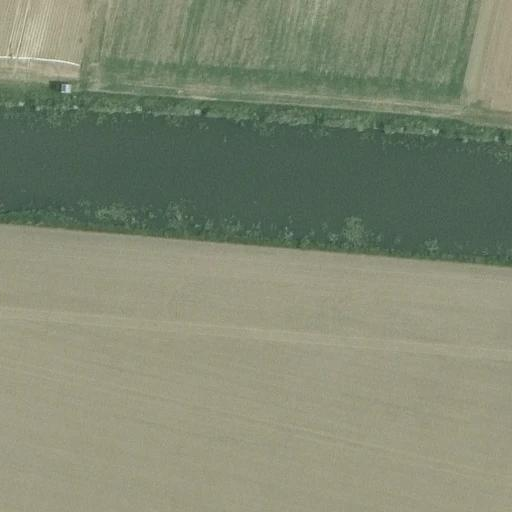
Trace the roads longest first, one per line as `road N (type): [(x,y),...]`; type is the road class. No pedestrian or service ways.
road 1 (track): [(511,270),(0,226)]
road 2 (track): [(0,85),(80,91),(94,32)]
